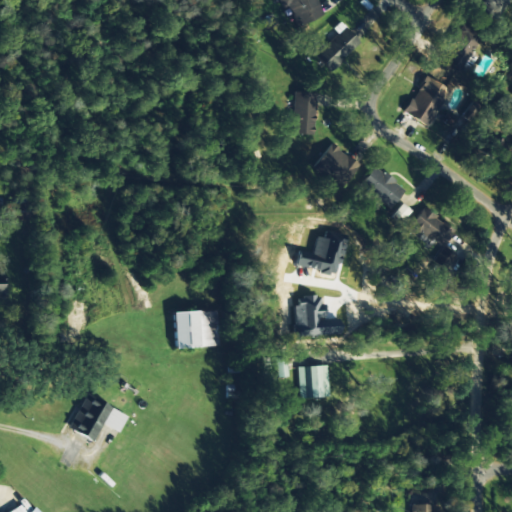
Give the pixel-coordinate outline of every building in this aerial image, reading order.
[(276,0),(283,12),(287,10),(296,28),(321,16),(313,0),(276,0)] [(489,26),(503,0),(478,0),(470,16),(489,26)] [(335,34),(313,55),(328,72),(358,44),(337,22),(330,29),(335,34)] [(460,73),(468,56),(476,37),(457,28),(441,65),(460,73)] [(425,128),(447,91),(424,77),(402,114),(425,128)] [(290,135),(312,135),(314,93),(291,93),(290,135)] [(511,150),(486,134),(489,128),(480,122),(473,134),(484,141),(478,151),(506,169),(511,158),(511,150)] [(358,167),(329,144),(311,166),(339,189),(358,167)] [(402,189),(371,167),(357,187),(388,209),(402,189)] [(28,205),(3,204),(3,220),(27,220),(28,205)] [(405,230),(417,240),(421,234),(440,248),(452,231),(421,208),(405,230)] [(447,267),(454,255),(440,247),(433,259),(447,267)] [(172,349),(214,347),(213,311),(171,313),(172,349)] [(296,399),(326,398),(325,367),(295,368),(296,399)] [(125,417),(84,395),(65,431),(89,444),(100,424),(116,433),(125,417)]
